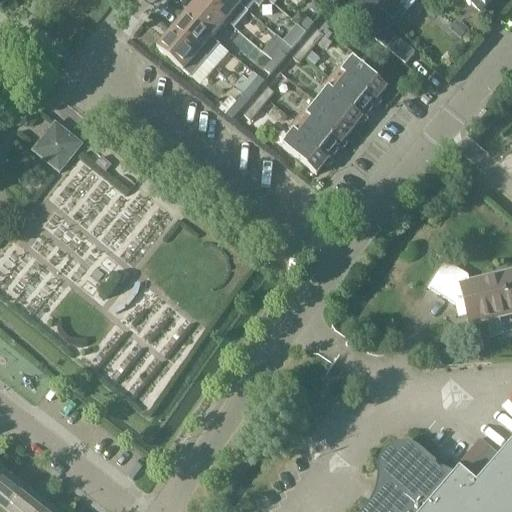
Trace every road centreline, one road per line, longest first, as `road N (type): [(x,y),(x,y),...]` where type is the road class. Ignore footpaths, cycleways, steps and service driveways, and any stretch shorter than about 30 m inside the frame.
road 1 (residential): [(344,262),(95,60)]
road 2 (residential): [(166,511),(344,262)]
road 3 (residential): [(344,262),(511,49)]
road 4 (residential): [(142,511),(0,402)]
